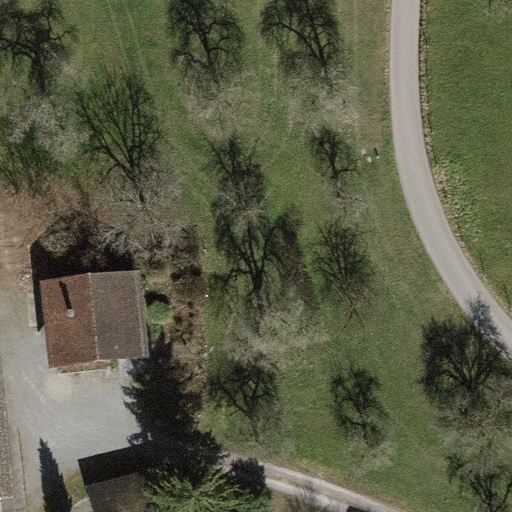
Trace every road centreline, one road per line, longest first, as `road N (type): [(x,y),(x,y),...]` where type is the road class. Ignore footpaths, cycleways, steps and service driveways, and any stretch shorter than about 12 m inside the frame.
road 1 (unclassified): [(408,0),(407,123),(416,181),(468,293),(511,343)]
road 2 (residential): [(45,431),(167,448),(349,511)]
